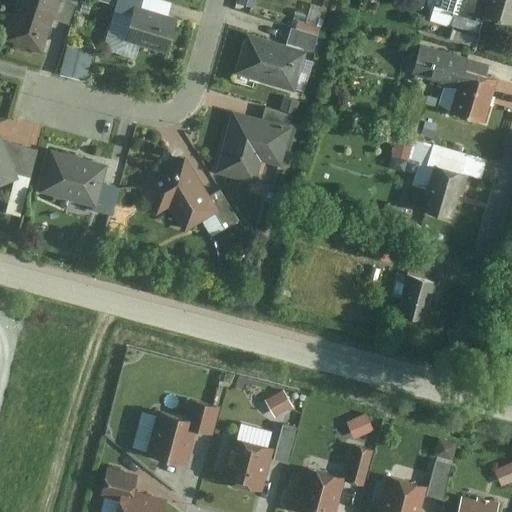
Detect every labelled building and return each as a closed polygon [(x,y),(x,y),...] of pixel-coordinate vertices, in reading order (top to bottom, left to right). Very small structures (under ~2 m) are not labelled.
[(48,50),(63,0),(21,0),(10,38),(48,50)] [(510,27),(511,19),(511,0),(435,0),(433,8),(450,13),(446,26),(470,34),(476,16),(510,27)] [(178,55),(188,18),(137,5),(128,42),(178,55)] [(313,53),(248,36),(237,77),(302,95),(313,53)] [(64,74),(93,78),(97,44),(69,40),(64,74)] [(480,125),(491,80),(475,76),(478,64),(412,47),(405,77),(453,88),(446,117),(480,125)] [(288,96),(283,109),(299,114),(303,100),(288,96)] [(302,129),(235,114),(221,174),(262,183),(266,164),(293,170),(302,129)] [(0,188),(23,179),(5,133),(0,135),(0,188)] [(397,155),(412,157),(414,140),(399,138),(397,155)] [(101,208),(113,165),(51,148),(39,191),(101,208)] [(225,211),(193,158),(142,187),(162,220),(177,211),(190,232),(225,211)] [(446,223),(461,177),(423,165),(407,210),(446,223)] [(376,256),(442,277),(446,262),(380,242),(376,256)] [(433,284),(401,277),(390,322),(422,329),(433,284)] [(289,388),(269,397),(276,415),(296,406),(289,388)] [(184,426),(157,419),(147,460),(182,469),(191,435),(208,440),(217,405),(191,399),(184,426)] [(349,421),(358,438),(378,428),(369,411),(349,421)] [(291,430),(275,426),(268,459),(284,462),(291,430)] [(441,436),(439,456),(457,458),(460,439),(441,436)] [(263,450),(225,440),(214,483),(252,493),(263,450)] [(369,454),(351,449),(343,482),(361,487),(369,454)] [(444,465),(428,461),(422,489),(420,498),(436,502),(444,465)] [(511,462),(498,467),(504,484),(511,481),(511,462)] [(134,477),(103,468),(95,494),(109,498),(105,511),(162,511),(165,503),(130,493),(134,477)] [(331,511),(338,479),(297,470),(288,511),(331,511)] [(422,489),(381,482),(375,511),(417,511),(420,498),(422,489)] [(499,511),(501,508),(455,499),(452,511),(499,511)]
